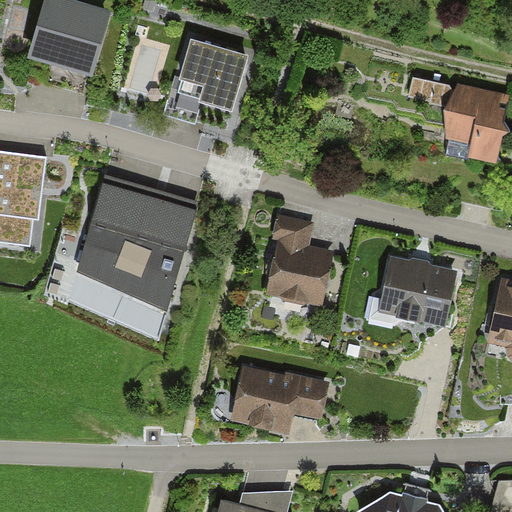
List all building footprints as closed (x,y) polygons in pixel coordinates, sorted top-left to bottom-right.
[(111,13),(67,0),(45,0),(28,61),(92,79),(111,13)] [(252,53),(187,34),(168,98),(233,118),(252,53)] [(511,98),(458,87),(447,139),(472,144),(468,160),(497,166),(511,98)] [(49,159),(0,152),(0,244),(38,249),(49,159)] [(198,205),(106,178),(78,274),(166,315),(198,205)] [(316,225),(280,218),(263,297),(323,310),(335,255),(311,250),(316,225)] [(457,276),(391,260),(378,316),(444,331),(457,276)] [(511,282),(502,280),(486,344),(509,350),(510,365),(511,366),(511,282)] [(331,386),(243,370),(232,425),(291,436),(295,414),(325,420),(331,386)] [(511,511),(511,479),(501,480),(491,511),(511,511)] [(390,494),(359,511),(443,511),(442,509),(428,505),(432,494),(408,487),(404,498),(390,494)] [(220,500),(217,511),(286,511),(291,493),(244,494),(241,506),(220,500)]
